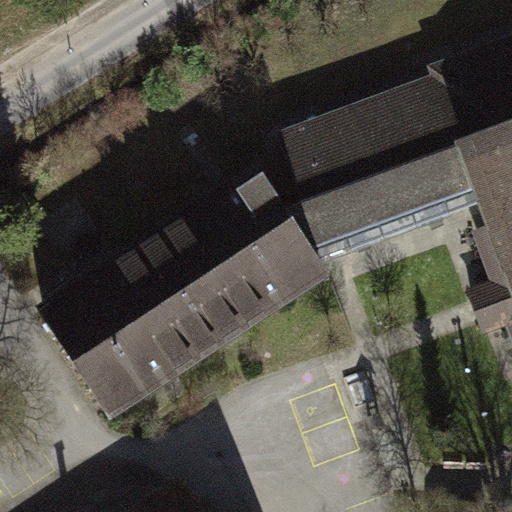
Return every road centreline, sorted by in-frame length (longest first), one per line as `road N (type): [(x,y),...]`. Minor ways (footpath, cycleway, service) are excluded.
road 1 (track): [(318,511),(255,410),(110,479),(0,307)]
road 2 (tertiary): [(0,102),(161,0)]
